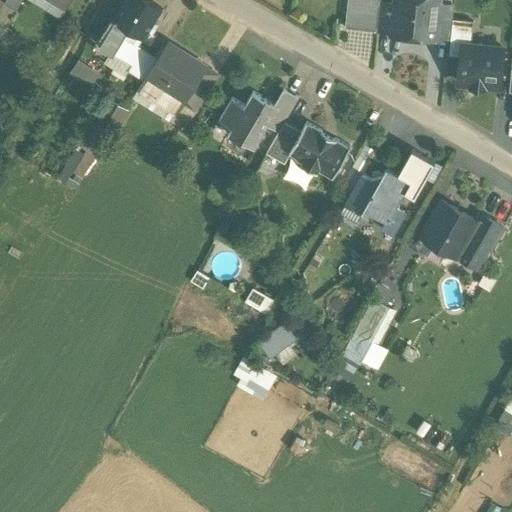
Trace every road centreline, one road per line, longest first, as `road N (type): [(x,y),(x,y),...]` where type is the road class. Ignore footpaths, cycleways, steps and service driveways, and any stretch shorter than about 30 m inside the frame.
road 1 (residential): [(217,0),(511,173)]
road 2 (track): [(0,175),(100,0)]
